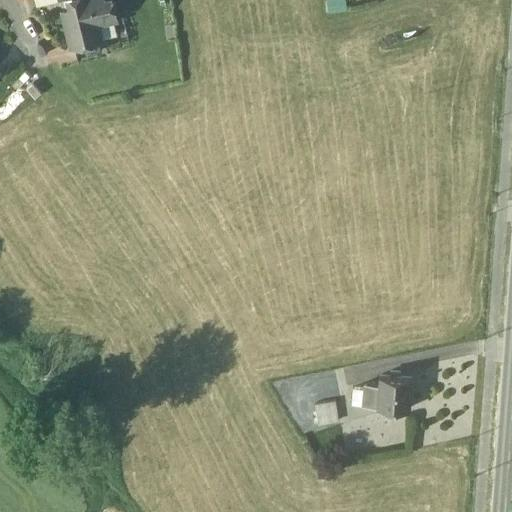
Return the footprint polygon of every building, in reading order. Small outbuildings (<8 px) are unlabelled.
[(73,0),(75,6),(72,6),(63,9),(72,44),(76,43),(99,38),(102,37),(98,21),(116,17),(112,0),(73,0)] [(99,38),(76,43),(78,55),(102,49),(99,38)] [(412,378),(380,376),(379,384),(378,406),(410,408),(412,378)] [(379,384),(365,383),(365,389),(364,405),(378,406),(379,384)] [(365,389),(353,388),(352,404),(364,405),(365,389)] [(335,401),(315,404),(318,424),(339,421),(335,401)]
